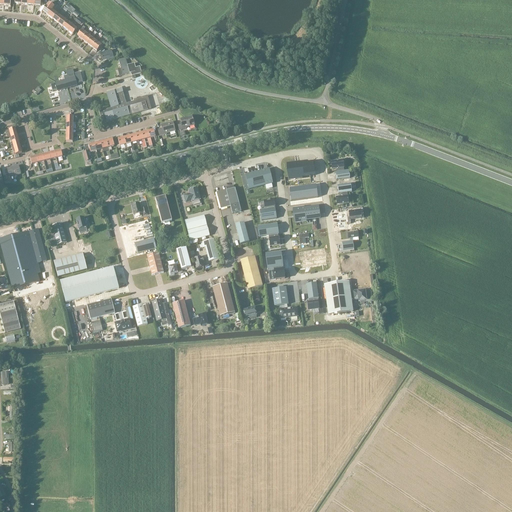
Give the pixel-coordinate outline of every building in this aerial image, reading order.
[(42,12),(48,16),(52,9),(54,7),(49,3),(42,12)] [(52,19),(56,14),(57,13),(52,9),(48,16),(52,19)] [(52,19),(58,23),(62,17),(63,17),(63,16),(60,13),(58,12),(57,13),(56,14),(52,19)] [(58,23),(62,27),(66,22),(64,20),(64,19),(62,17),(58,23)] [(62,27),(68,31),(72,25),(70,23),(69,24),(66,22),(62,27)] [(68,31),(73,35),(77,30),(74,28),(74,27),(72,25),(68,31)] [(80,31),(81,31),(77,36),(82,40),(87,34),(86,34),(83,31),(85,28),(83,27),(80,31)] [(88,30),(86,34),(87,34),(82,40),(87,44),(92,38),(91,38),(88,35),(90,32),(88,30)] [(93,34),(91,38),(92,38),(87,44),(92,48),(97,42),(96,41),(93,39),(95,36),(93,34)] [(98,38),(96,41),(97,42),(92,48),(97,51),(101,46),(97,43),(100,39),(98,38)] [(111,51),(101,54),(102,60),(109,58),(109,60),(113,59),(111,51)] [(132,73),(133,76),(135,76),(135,75),(141,74),(140,67),(136,68),(134,64),(128,66),(126,59),(119,61),(123,76),(132,73)] [(65,81),(67,88),(77,86),(76,82),(78,81),(78,83),(83,82),(80,72),(75,73),(76,75),(74,75),(74,74),(72,70),(66,72),(67,76),(64,77),(65,81)] [(127,79),(120,80),(123,93),(130,91),(127,79)] [(57,91),(67,88),(65,81),(50,85),(52,92),(57,90),(57,91)] [(107,122),(114,120),(129,115),(132,114),(132,115),(151,109),(147,96),(134,100),(134,101),(126,104),(122,89),(106,93),(111,108),(104,110),(103,109),(98,110),(102,122),(106,121),(107,122)] [(177,124),(179,131),(186,129),(186,128),(195,126),(192,117),(185,119),(185,118),(180,119),(181,123),(177,124)] [(158,130),(159,137),(167,135),(167,134),(175,132),(173,123),(165,125),(165,124),(161,125),(162,129),(158,130)] [(6,132),(7,138),(17,135),(15,129),(6,132)] [(154,130),(148,132),(150,139),(151,139),(154,138),(155,142),(157,141),(156,137),(157,137),(156,137),(154,130)] [(148,132),(142,134),(144,141),(145,140),(147,140),(149,147),(152,146),(151,139),(150,139),(148,132)] [(146,148),(145,144),(146,144),(145,140),(144,141),(142,134),(136,135),(138,142),(139,142),(143,141),(143,145),(144,148),(146,148)] [(11,140),(12,143),(10,143),(10,144),(19,141),(17,135),(7,138),(9,137),(10,140),(11,140)] [(140,146),(140,145),(139,142),(138,142),(136,135),(130,137),(132,144),(133,144),(137,143),(138,146),(140,146)] [(130,137),(124,138),(126,145),(127,145),(131,144),(132,148),(134,147),(133,144),(132,144),(130,137)] [(124,146),(125,149),(128,149),(127,145),(126,145),(124,138),(118,140),(118,142),(116,143),(118,150),(121,149),(120,147),(124,146)] [(11,147),(12,147),(13,150),(20,148),(19,141),(10,144),(11,147)] [(91,161),(89,153),(96,151),(95,144),(88,146),(90,151),(88,151),(84,153),(86,162),(91,161)] [(331,163),(332,169),(336,169),(336,173),(335,173),(336,180),(350,178),(349,171),(344,172),(343,168),(344,168),(343,161),(331,163)] [(300,164),(288,166),(289,174),(289,179),(302,177),(314,176),(314,169),(313,162),(300,164)] [(4,178),(6,178),(6,179),(4,179),(5,183),(7,182),(11,181),(10,177),(21,175),(19,166),(7,169),(8,174),(6,175),(3,174),(4,178)] [(272,184),(269,169),(245,175),(249,190),(265,186),(266,190),(273,188),(272,184)] [(336,198),(337,205),(349,203),(348,196),(347,196),(347,193),(352,192),(351,185),(337,186),(338,194),(339,194),(340,197),(336,198)] [(241,212),(235,189),(234,189),(233,186),(225,188),(226,190),(216,193),(221,209),(230,207),(232,214),(241,212)] [(299,188),(289,189),(290,195),(291,201),(301,200),(318,198),(317,191),(316,186),(299,188)] [(183,195),(185,203),(192,201),(192,202),(200,200),(197,188),(189,191),(189,194),(183,195)] [(165,197),(156,200),(162,224),(172,221),(165,197)] [(268,210),(260,211),(261,221),(276,219),(275,209),(274,209),(273,207),(275,207),(274,200),(264,201),(265,208),(268,208),(268,210)] [(144,216),(148,215),(146,208),(142,210),(141,210),(139,204),(132,206),(134,215),(141,213),(143,213),(144,216)] [(319,207),(294,211),(295,222),(320,218),(319,207)] [(355,213),(339,215),(341,224),(348,223),(347,219),(356,218),(355,213)] [(185,221),(190,241),(210,236),(204,216),(185,221)] [(84,218),(76,220),(79,230),(86,228),(84,218)] [(249,243),(244,223),(235,225),(240,245),(249,243)] [(67,243),(62,224),(52,226),(57,246),(67,243)] [(258,227),(259,237),(268,236),(270,246),(280,245),(279,238),(278,238),(278,235),(277,225),(258,227)] [(20,235),(19,235),(31,283),(39,281),(37,274),(40,273),(38,263),(46,261),(38,230),(29,233),(20,235)] [(350,242),(342,243),(343,250),(354,249),(353,242),(352,242),(352,238),(358,237),(357,232),(347,233),(348,239),(350,239),(350,242)] [(317,234),(299,236),(300,244),(318,242),(317,234)] [(0,239),(0,242),(12,288),(31,283),(19,235),(0,239)] [(137,254),(156,249),(154,239),(135,244),(137,254)] [(209,261),(218,259),(213,240),(201,243),(202,248),(205,247),(209,261)] [(319,247),(298,250),(300,265),(321,263),(319,247)] [(178,273),(177,271),(191,268),(186,249),(176,251),(180,265),(176,266),(176,265),(168,267),(169,271),(168,272),(170,276),(174,275),(174,274),(178,273)] [(281,253),(265,255),(267,270),(268,270),(270,281),(275,280),(285,279),(283,270),(282,270),(282,268),(283,268),(281,253)] [(159,254),(147,257),(152,276),(164,273),(159,254)] [(53,262),(57,278),(86,271),(83,255),(53,262)] [(194,259),(196,269),(203,267),(202,263),(204,263),(203,258),(201,258),(200,257),(194,259)] [(240,261),(248,290),(263,287),(255,257),(240,261)] [(113,268),(60,282),(66,303),(119,289),(113,268)] [(0,278),(0,287),(1,287),(2,290),(8,289),(7,285),(4,286),(2,278),(0,278)] [(324,285),(328,315),(353,312),(351,300),(353,299),(353,300),(358,300),(359,302),(365,301),(365,302),(372,301),(370,293),(365,293),(365,291),(362,291),(362,290),(352,292),(353,294),(350,294),(349,282),(324,285)] [(306,285),(308,300),(309,303),(307,303),(308,311),(319,310),(318,302),(318,298),(316,284),(306,285)] [(213,289),(220,318),(235,314),(227,285),(213,289)] [(279,310),(280,319),(291,318),(291,321),(297,320),(297,317),(298,317),(296,308),(287,309),(287,305),(289,305),(286,288),(272,290),(274,307),(285,305),(285,309),(279,310)] [(111,300),(87,306),(90,320),(115,314),(111,300)] [(161,301),(152,303),(157,322),(166,320),(162,304),(161,301)] [(172,305),(179,329),(190,326),(184,302),(172,305)] [(20,330),(18,322),(14,303),(0,306),(0,315),(4,334),(20,330)] [(166,303),(162,304),(166,320),(168,326),(171,325),(168,314),(166,303)] [(148,325),(146,320),(151,319),(148,306),(143,307),(142,305),(133,308),(138,328),(148,325)] [(243,310),(245,319),(257,316),(255,307),(243,310)] [(193,320),(195,327),(201,325),(201,327),(208,325),(205,314),(198,316),(199,318),(193,320)] [(130,320),(115,324),(117,332),(132,329),(130,320)] [(100,323),(91,325),(94,334),(102,331),(100,323)]
